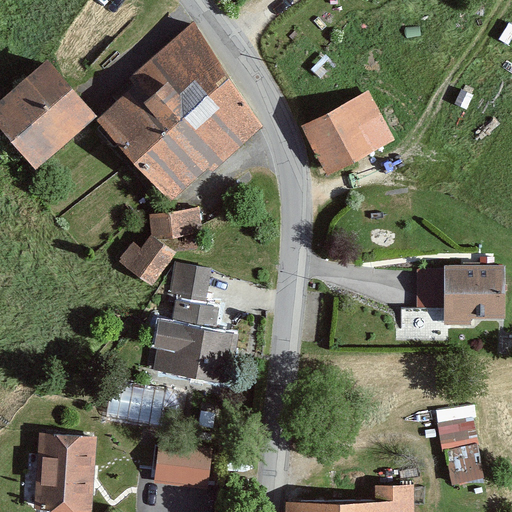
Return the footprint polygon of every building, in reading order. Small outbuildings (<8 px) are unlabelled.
[(192,18),(97,115),(166,198),(261,122),(192,18)] [(53,52),(0,93),(0,118),(33,159),(97,108),(53,52)] [(368,85),(300,117),(325,168),(392,136),(368,85)] [(130,237),(117,256),(152,281),(175,248),(158,236),(198,231),(195,203),(146,208),(148,230),(139,243),(130,237)] [(505,258),(443,257),(442,317),(504,317),(505,258)] [(171,312),(152,309),(142,369),(234,383),(243,323),(212,319),(215,302),(197,300),(202,268),(179,265),(171,312)] [(480,402),(443,404),(446,481),(483,480),(480,402)] [(91,432),(37,429),(33,503),(87,506),(91,432)] [(210,443),(157,436),(152,475),(205,482),(210,443)] [(376,495),(288,497),(287,511),(414,511),(413,476),(376,477),(376,495)]
